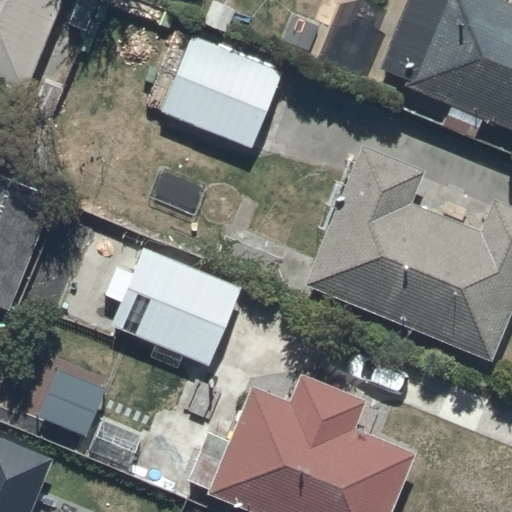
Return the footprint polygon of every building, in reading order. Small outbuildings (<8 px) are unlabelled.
[(59,0),(0,0),(0,74),(23,84),(59,0)] [(511,0),(405,0),(380,59),(411,72),(409,78),(451,96),(442,118),(474,131),(484,108),(511,120),(511,0)] [(192,18),(159,106),(251,141),(285,53),(192,18)] [(361,139),(304,276),(489,352),(511,295),(511,200),(492,193),(479,223),(410,195),(422,164),(361,139)] [(0,166),(0,299),(8,303),(51,189),(0,166)] [(240,282),(140,240),(135,251),(133,250),(125,270),(129,271),(110,317),(208,358),(240,282)] [(208,481),(206,484),(274,511),(385,511),(413,445),(353,420),(364,393),(301,367),(290,394),(252,379),(229,433),(207,424),(188,472),(208,481)]
